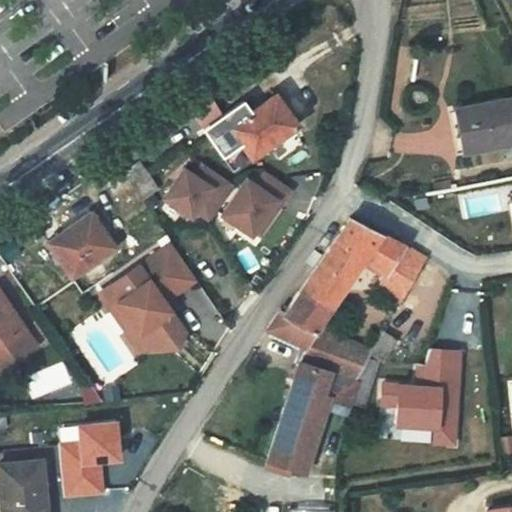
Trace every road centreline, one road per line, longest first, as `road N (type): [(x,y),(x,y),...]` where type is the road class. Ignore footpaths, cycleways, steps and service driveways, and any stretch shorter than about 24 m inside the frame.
road 1 (residential): [(361,0),(362,70),(325,214),(143,474),(127,511)]
road 2 (secondary): [(0,200),(287,0)]
